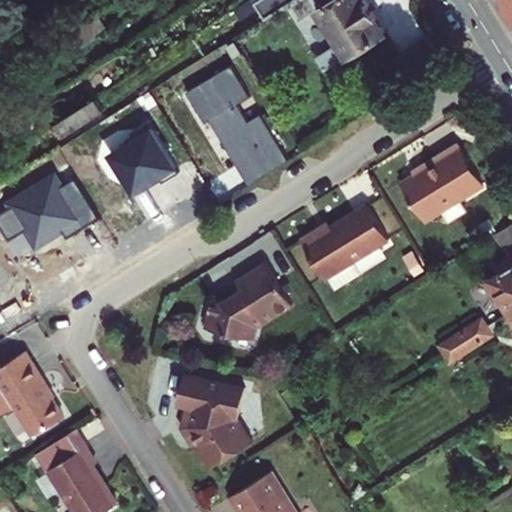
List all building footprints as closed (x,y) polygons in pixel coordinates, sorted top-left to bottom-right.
[(257,0),(255,2),(265,18),(293,0),(257,0)] [(366,0),(329,0),(318,7),(331,27),(325,32),(332,45),(316,56),(323,67),(385,29),(366,0)] [(511,0),(503,0),(511,15),(511,0)] [(89,18),(45,47),(54,61),(99,35),(89,18)] [(425,37),(412,46),(399,54),(415,79),(441,61),(425,37)] [(95,97),(55,123),(64,134),(104,110),(95,97)] [(436,157),(401,180),(425,218),(441,208),(460,196),(484,182),(456,141),(435,155),(436,157)] [(460,196),(441,208),(448,220),(467,208),(460,196)] [(320,229),(303,240),(327,277),(329,275),(338,288),(363,271),(355,259),(388,237),(367,204),(332,227),(323,233),(320,229)] [(511,239),(511,221),(494,233),(502,246),(511,239)] [(320,229),(323,233),(332,227),(329,222),(320,229)] [(497,273),(485,282),(494,297),(499,294),(510,310),(511,308),(511,260),(509,257),(493,268),(497,273)] [(213,301),(207,329),(254,339),(257,326),(292,305),(267,265),(237,283),(242,291),(224,303),(213,301)] [(482,319),(442,344),(446,351),(486,325),(482,319)] [(491,333),(486,325),(446,351),(450,357),(491,333)] [(24,355),(0,371),(0,415),(3,421),(16,412),(33,438),(62,420),(35,380),(39,378),(24,355)] [(244,388),(184,376),(177,405),(186,407),(183,423),(211,467),(251,441),(238,420),(244,388)] [(36,456),(47,474),(71,511),(105,511),(115,505),(91,469),(95,466),(72,432),(36,456)] [(297,511),(272,470),(229,497),(238,511),(297,511)]
